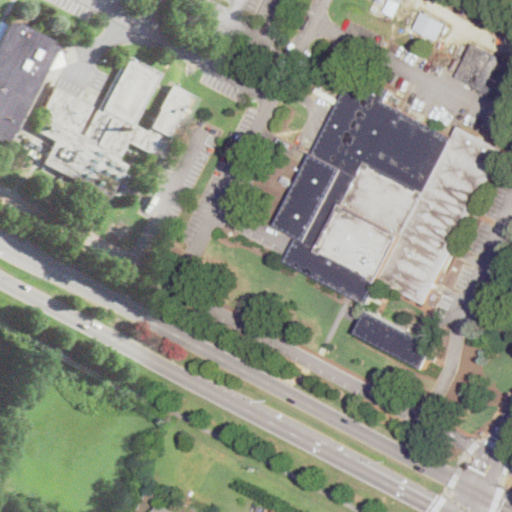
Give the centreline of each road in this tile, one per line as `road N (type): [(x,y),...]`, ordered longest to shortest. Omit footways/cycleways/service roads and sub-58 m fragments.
road 1 (residential): [(511,465),(0,196)]
road 2 (primary): [(474,491),(0,240)]
road 3 (primary): [(0,279),(448,511)]
